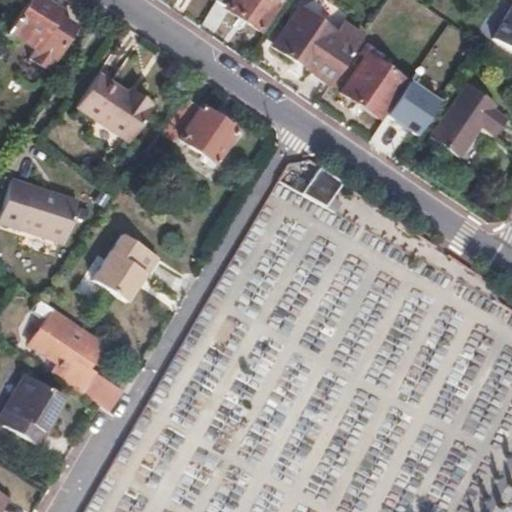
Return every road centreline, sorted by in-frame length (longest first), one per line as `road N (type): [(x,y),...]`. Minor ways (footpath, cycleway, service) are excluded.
road 1 (residential): [(62,511),(302,122)]
road 2 (residential): [(302,122),(502,267)]
road 3 (residential): [(122,0),(302,122)]
